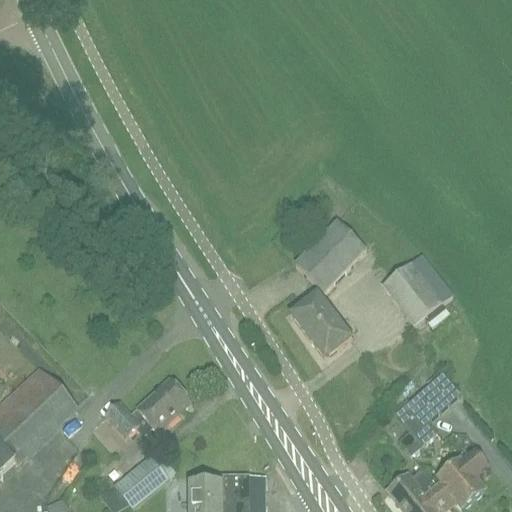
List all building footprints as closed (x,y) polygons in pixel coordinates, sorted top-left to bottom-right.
[(324,298),(366,255),(337,227),(295,270),(324,298)] [(449,314),(443,308),(454,299),(423,259),(382,290),(414,330),(425,321),(431,328),(449,314)] [(307,340),(335,320),(317,297),(290,318),(307,340)] [(335,320),(307,340),(325,363),(352,342),(335,320)] [(453,365),(463,382),(478,373),(468,357),(453,365)] [(0,411),(0,484),(76,412),(40,374),(0,411)] [(396,418),(422,449),(437,436),(428,425),(461,398),(443,377),(396,418)] [(158,437),(192,406),(170,383),(131,419),(120,407),(106,420),(127,442),(140,430),(146,437),(153,431),(158,437)] [(450,509),(456,504),(462,511),(464,511),(485,495),(477,485),(491,475),(476,456),(463,467),(462,466),(440,483),(443,487),(437,492),(450,509)] [(169,482),(152,461),(115,489),(133,511),(169,482)] [(437,492),(421,473),(410,482),(408,481),(390,496),(402,511),(446,511),(450,509),(437,492)] [(249,511),(249,480),(221,480),(221,488),(189,489),(189,511),(249,511)] [(264,511),(264,480),(249,480),(249,511),(264,511)]
